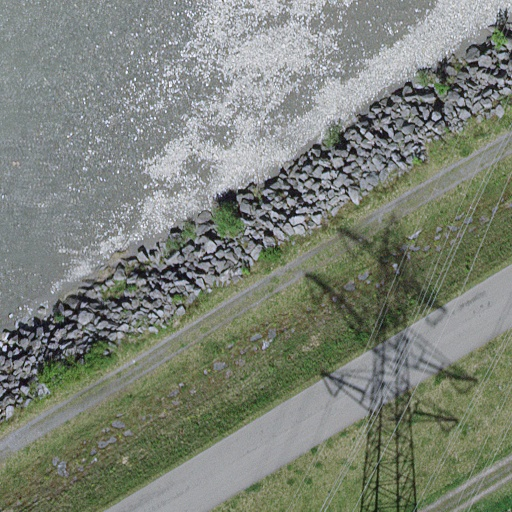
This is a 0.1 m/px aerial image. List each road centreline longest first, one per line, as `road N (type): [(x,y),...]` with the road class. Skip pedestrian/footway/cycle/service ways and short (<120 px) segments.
road 1 (track): [(0,458),(511,145)]
road 2 (unclassified): [(161,511),(511,298)]
